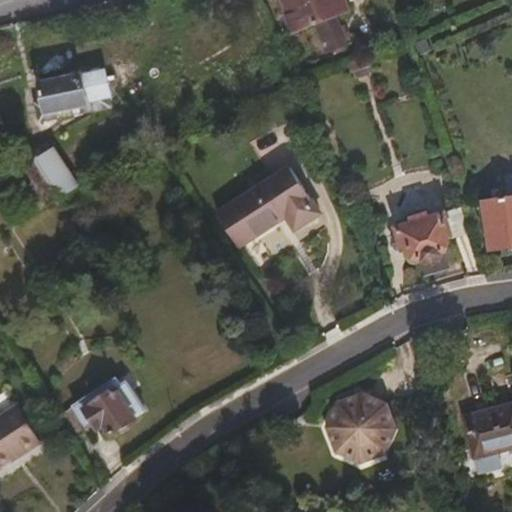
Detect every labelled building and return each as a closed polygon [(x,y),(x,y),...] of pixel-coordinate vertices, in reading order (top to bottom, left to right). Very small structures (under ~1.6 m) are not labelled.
[(239,5),(237,0),(203,0),(208,15),(239,5)] [(336,15),(330,0),(290,0),(296,13),(286,17),(293,32),(336,15)] [(349,9),(345,0),(330,0),(336,15),(349,9)] [(370,74),(364,58),(351,62),(356,79),(370,74)] [(115,97),(109,71),(81,77),(80,74),(41,83),(45,105),(37,106),(42,123),(57,119),(56,114),(87,107),(88,111),(89,112),(113,107),(111,97),(115,97)] [(76,188),(54,152),(52,153),(46,145),(31,154),(57,195),(67,208),(91,191),(86,182),(76,188)] [(319,221),(293,174),(217,216),(236,249),(285,223),(293,237),(319,221)] [(374,212),(368,198),(360,201),(367,215),(374,212)] [(511,248),(511,199),(484,203),(490,251),(511,248)] [(468,234),(461,211),(445,216),(452,239),(468,234)] [(451,251),(451,240),(452,239),(445,216),(433,219),(431,216),(427,212),(410,217),(407,223),(407,227),(398,230),(400,237),(404,254),(406,259),(411,262),(421,259),(426,277),(451,269),(446,253),(451,251)] [(404,254),(400,237),(394,239),(393,240),(391,248),(399,255),(404,254)] [(145,411),(127,383),(121,387),(117,381),(62,417),(78,440),(94,428),(89,420),(95,415),(105,430),(107,429),(112,437),(138,420),(137,417),(145,411)] [(392,458),(404,430),(392,402),(364,391),(336,402),(325,430),(336,458),(364,469),(392,458)] [(511,442),(511,404),(464,417),(476,458),(509,448),(508,443),(511,442)] [(0,466),(40,440),(16,405),(0,415),(0,466)]
